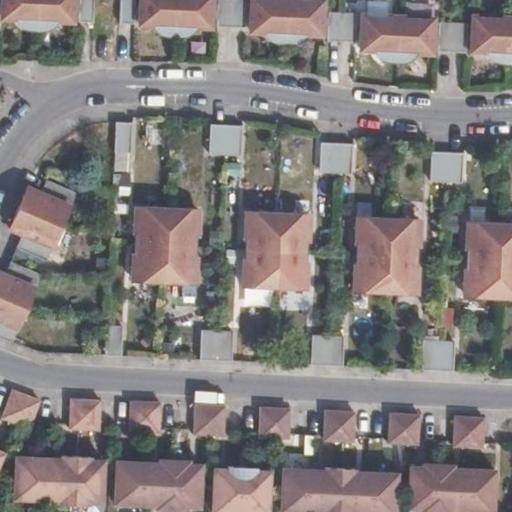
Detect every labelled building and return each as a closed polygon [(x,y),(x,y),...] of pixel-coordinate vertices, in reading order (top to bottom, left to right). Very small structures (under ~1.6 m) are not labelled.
[(0,0),(0,19),(13,20),(21,28),(26,31),(36,33),(44,30),(50,26),(52,22),(68,22),(69,0),(0,0)] [(90,22),(90,0),(74,0),(74,22),(90,22)] [(131,0),(116,0),(116,22),(131,22),(131,0)] [(207,26),(207,0),(136,0),(135,24),(150,25),(153,31),(161,36),(174,37),(186,33),(192,25),(207,26)] [(241,27),(241,0),(212,0),(212,25),(241,27)] [(318,32),(318,0),(246,0),(247,31),(261,31),(266,39),(274,43),(287,43),(296,40),(302,33),(318,32)] [(351,41),(352,11),(323,10),(323,40),(351,41)] [(427,49),(427,16),(357,14),(356,48),(369,48),(375,57),(384,61),(396,60),(407,55),(411,50),(427,49)] [(511,15),(469,15),(468,49),(482,49),(488,59),(498,62),(508,61),(511,59),(511,15)] [(461,50),(463,21),(434,20),(433,50),(461,50)] [(128,123),(112,122),(111,152),(128,153),(128,123)] [(239,125),(207,125),(207,155),(239,155),(239,125)] [(349,171),(350,141),(317,141),(317,171),(349,171)] [(460,150),(429,148),(427,179),(460,180),(460,150)] [(76,191),(47,179),(41,193),(27,187),(10,227),(23,233),(17,247),(46,261),(76,191)] [(192,284),(196,207),(132,206),(129,282),(192,284)] [(303,288),(306,212),(243,210),(241,287),(303,288)] [(414,293),(416,217),(354,214),(352,291),(414,293)] [(511,296),(511,220),(466,219),(462,295),(511,296)] [(0,338),(11,343),(40,275),(11,261),(5,276),(0,273),(0,338)] [(104,326),(102,356),(119,356),(120,327),(104,326)] [(197,359),(230,360),(231,330),(198,330),(197,359)] [(309,334),(309,363),(340,364),(342,334),(309,334)] [(420,368),(452,369),(452,339),(420,338),(420,368)] [(26,401),(4,392),(0,402),(0,421),(21,430),(32,404),(26,401)] [(99,403),(68,402),(67,430),(98,432),(99,403)] [(158,405),(127,404),(127,433),(157,434),(158,405)] [(222,436),(223,408),(192,406),(191,435),(222,436)] [(287,438),(288,410),(257,409),(257,437),(287,438)] [(352,441),(354,412),(323,411),(322,440),(352,441)] [(417,442),(418,414),(388,413),(386,442),(417,442)] [(482,446),(482,417),(453,416),(452,444),(482,446)] [(101,504),(102,461),(89,461),(89,458),(59,457),(59,459),(13,459),(12,501),(57,503),(57,506),(87,507),(88,504),(101,504)] [(199,507),(201,464),(187,464),(186,461),(157,460),(157,463),(115,461),(113,505),(156,505),(155,509),(186,510),(186,507),(199,507)] [(438,511),(473,467),(452,466),(452,463),(421,462),(421,465),(409,465),(407,508),(420,508),(420,511),(438,511)] [(267,511),(269,470),(256,469),(256,466),(226,466),(226,469),(212,469),(211,511),(267,511)] [(394,511),(396,471),(353,470),(353,467),(324,466),(323,469),(281,468),(280,511),(321,511),(394,511)] [(494,468),(473,467),(438,511),(450,511),(450,510),(493,510),(494,468)]
